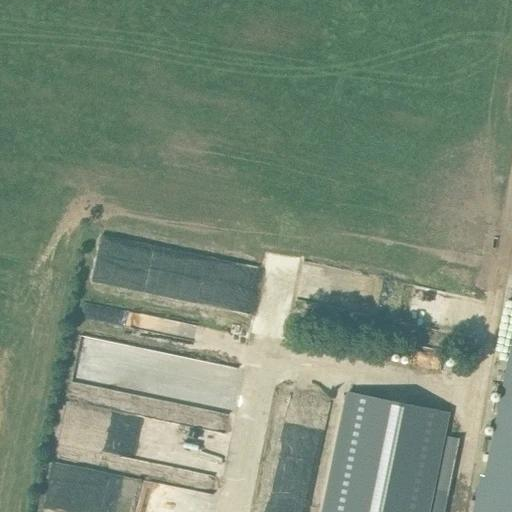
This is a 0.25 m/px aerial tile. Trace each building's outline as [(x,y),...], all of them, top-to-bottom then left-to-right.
[(80,315),(103,319),(105,306),(83,302),(80,315)] [(78,338),(71,384),(182,401),(186,374),(200,376),(203,357),(78,338)] [(379,349),(371,347),(370,357),(377,358),(390,360),(392,351),(379,349)] [(482,475),(474,511),(511,511),(511,355),(487,476),(482,475)] [(427,511),(447,413),(347,393),(322,511),(427,511)] [(59,442),(95,447),(100,408),(65,403),(59,442)] [(50,465),(43,508),(68,511),(205,511),(210,488),(50,465)]
